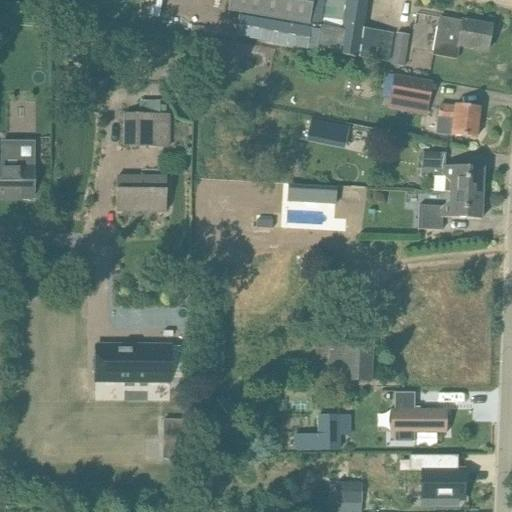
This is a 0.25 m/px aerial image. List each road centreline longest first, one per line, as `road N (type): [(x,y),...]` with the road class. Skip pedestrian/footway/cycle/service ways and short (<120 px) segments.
road 1 (unclassified): [(503,511),(511,314)]
road 2 (residential): [(159,242),(0,231)]
